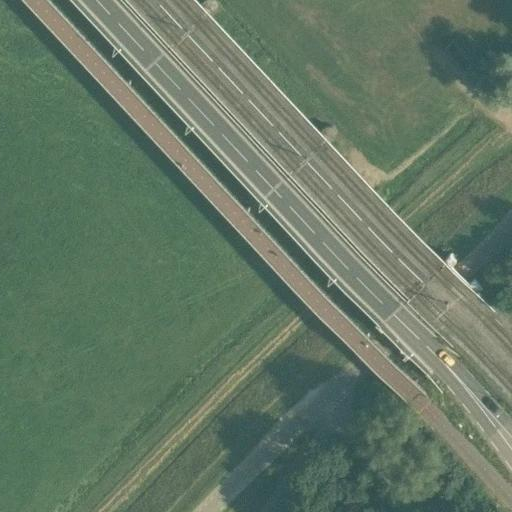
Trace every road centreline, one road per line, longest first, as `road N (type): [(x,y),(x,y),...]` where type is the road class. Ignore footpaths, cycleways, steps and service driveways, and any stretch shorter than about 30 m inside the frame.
road 1 (primary): [(511,442),(104,0)]
road 2 (tertiary): [(202,511),(511,221)]
